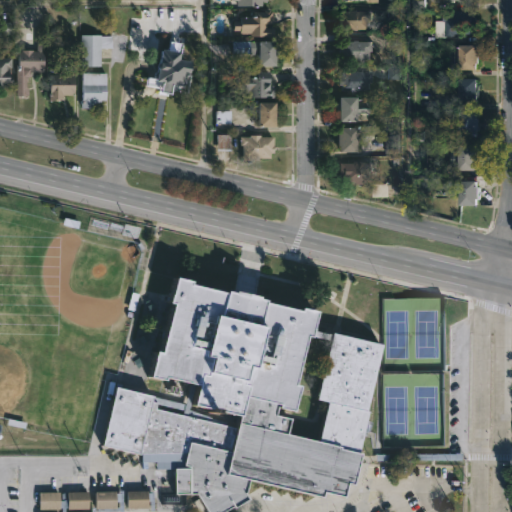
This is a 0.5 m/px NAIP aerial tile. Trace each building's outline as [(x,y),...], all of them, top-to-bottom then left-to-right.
[(353,10),(367,11),(367,20),(364,20),(365,29),(341,29),(340,11),(353,10)] [(464,10),(464,12),(478,12),(479,28),(475,28),(474,33),(456,33),(456,35),(437,36),(437,20),(444,20),(444,12),(464,10)] [(272,12),(272,23),(266,23),(266,27),(275,27),(275,35),(250,36),(250,32),(234,30),(234,21),(239,21),(239,16),(247,17),(247,15),(257,16),(258,11),(272,12)] [(45,26),(44,72),(31,71),(31,76),(27,76),(27,95),(16,95),(16,65),(19,65),(19,55),(16,55),(16,50),(22,50),(22,49),(36,50),(37,26),(45,26)] [(102,46),(102,66),(87,66),(87,70),(83,70),(82,66),(66,65),(66,52),(82,52),(82,34),(112,36),(112,46),(102,46)] [(278,40),(278,65),(261,65),(261,53),(232,53),(233,40),(278,40)] [(359,40),(372,41),(372,50),(370,50),(370,59),(343,58),(344,40),(359,40)] [(482,58),(481,68),(463,68),(464,44),(482,44),(482,58)] [(194,59),(189,92),(174,89),(173,92),(162,90),(163,86),(147,84),(149,75),(159,77),(160,68),(158,68),(159,60),(162,60),(164,47),(183,50),(182,57),(194,59)] [(0,57),(13,57),(13,68),(11,67),(11,74),(13,74),(13,86),(8,86),(8,88),(0,88),(0,57)] [(359,70),(373,71),(373,81),(371,81),(371,90),(344,89),(344,84),(340,84),(340,76),(344,76),(344,71),(359,70)] [(271,73),(271,87),(278,87),(278,95),(252,96),(252,93),(244,93),(244,88),(238,88),(239,76),(258,76),(258,71),(271,71),(271,73)] [(58,72),(58,74),(75,74),(74,95),(63,94),(63,99),(60,99),(60,101),(50,101),(50,74),(58,72)] [(106,72),(106,100),(101,100),(101,103),(94,103),(93,108),(81,108),(83,72),(106,72)] [(480,102),(463,102),(463,77),(481,77),(480,102)] [(360,98),(360,107),(373,107),(374,111),(360,111),(359,120),(342,120),(342,95),(360,95),(360,98)] [(277,125),(260,125),(261,101),(277,101),(277,125)] [(482,135),(464,136),(464,110),(482,110),(482,116),(483,116),(482,135)] [(359,151),(341,150),(341,126),(359,126),(359,151)] [(400,153),(385,153),(385,133),(400,133),(400,153)] [(260,134),(260,135),(273,136),(273,152),(270,152),(270,157),(260,157),(260,158),(256,158),(256,157),(243,157),(243,145),(240,144),(240,135),(260,134)] [(480,170),(461,169),(462,144),(480,145),(480,170)] [(364,160),(364,162),(373,162),(373,186),(368,186),(368,190),(360,190),(360,187),(358,187),(358,183),(341,183),(341,162),(354,162),(354,160),(364,160)] [(481,180),(482,198),(479,198),(479,205),(462,205),(462,180),(481,180)] [(230,291),(233,291),(234,289),(241,291),(242,289),(267,295),(266,297),(273,298),(272,301),(307,309),(307,306),(324,310),(319,330),(335,334),(336,331),(387,344),(362,452),(366,453),(358,485),(352,483),(349,497),(329,492),(327,497),(252,480),(249,493),(252,498),(238,507),(237,505),(234,507),(236,511),(234,511),(199,511),(193,501),(201,496),(199,493),(177,493),(177,468),(158,468),(158,461),(143,461),(143,454),(105,444),(119,386),(186,403),(193,381),(173,376),(172,380),(156,376),(163,350),(167,351),(179,303),(175,301),(182,275),(198,280),(197,283),(230,291)] [(150,492),(150,493),(153,493),(153,502),(150,502),(150,510),(128,509),(128,491),(150,492)] [(62,492),(62,501),(66,501),(66,508),(61,508),(61,510),(41,510),(41,493),(62,492)] [(118,492),(118,494),(122,494),(122,502),(118,502),(118,510),(97,510),(97,492),(118,492)] [(90,510),(69,510),(69,493),(90,493),(90,510)]
